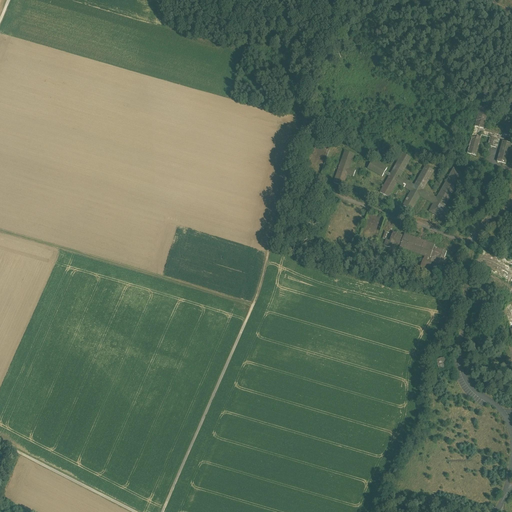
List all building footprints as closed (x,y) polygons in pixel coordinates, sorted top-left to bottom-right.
[(490,108),(480,106),(467,153),(477,156),(482,136),(490,138),(488,146),(497,148),(499,140),(503,141),(497,162),(506,164),(511,143),(511,124),(507,123),(504,133),(485,128),(490,108)] [(346,182),(355,154),(343,150),(334,179),(346,182)] [(385,171),(387,167),(372,159),(367,168),(382,177),(384,173),(388,176),(380,192),(385,195),(390,198),(397,184),(410,191),(403,204),(413,210),(420,197),(432,204),(428,211),(441,219),(466,174),(453,167),(436,197),(424,191),(435,171),(425,165),(414,184),(401,177),(412,158),(402,152),(390,173),(385,171)] [(404,235),(393,231),(389,241),(386,239),(383,245),(398,251),(399,246),(404,235)] [(435,244),(404,233),(404,235),(399,246),(424,256),(424,258),(432,261),(431,266),(450,274),(455,262),(445,258),(447,251),(434,246),(435,244)] [(432,261),(424,258),(420,268),(429,271),(431,266),(432,261)] [(445,358),(437,360),(438,366),(446,364),(445,358)]
